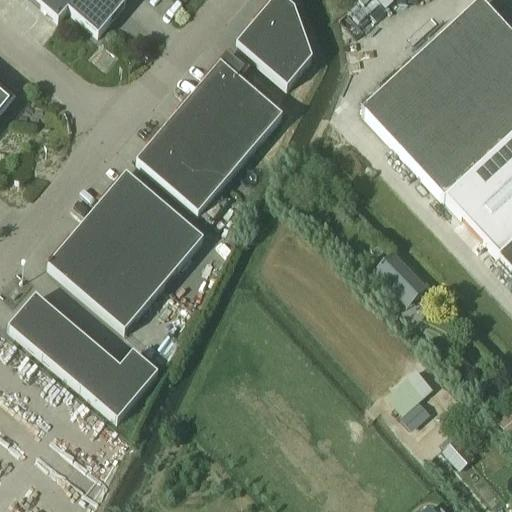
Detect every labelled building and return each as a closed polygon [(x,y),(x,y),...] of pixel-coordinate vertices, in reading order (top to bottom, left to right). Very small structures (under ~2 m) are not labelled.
[(22,0),(56,28),(57,28),(66,17),(97,43),(132,0),(22,0)] [(293,17),(277,3),(235,53),(286,96),(311,67),(293,17)] [(478,9),(360,119),(442,208),(511,143),(511,45),(492,24),(478,9)] [(219,71),(163,137),(135,170),(197,223),(281,124),(219,71)] [(511,143),(442,208),(497,264),(511,280),(511,143)] [(125,182),(84,230),(46,274),(123,340),(202,247),(125,182)] [(375,249),(370,254),(377,262),(383,256),(375,249)] [(426,295),(392,258),(372,277),(406,314),(426,295)] [(116,430),(157,381),(132,360),(119,375),(34,304),(7,336),(116,430)] [(409,434),(426,417),(417,408),(402,422),(400,424),(409,434)] [(505,420),(496,427),(509,442),(511,439),(511,413),(511,415),(506,419),(505,420)] [(471,462),(456,444),(443,456),(458,473),(471,462)]
